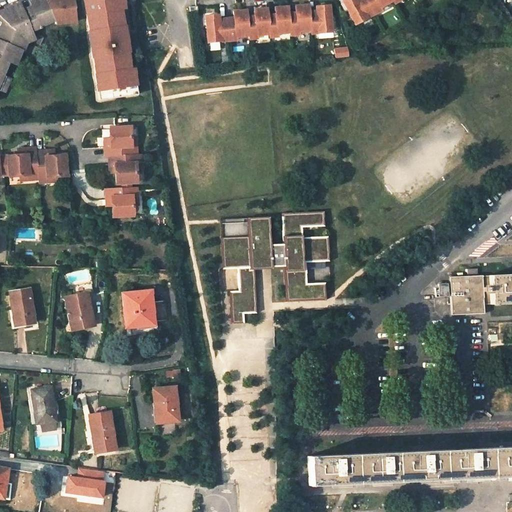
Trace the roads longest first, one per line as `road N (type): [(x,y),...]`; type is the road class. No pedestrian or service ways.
road 1 (residential): [(326,432),(326,362),(357,327),(511,204)]
road 2 (residential): [(124,381),(0,361)]
